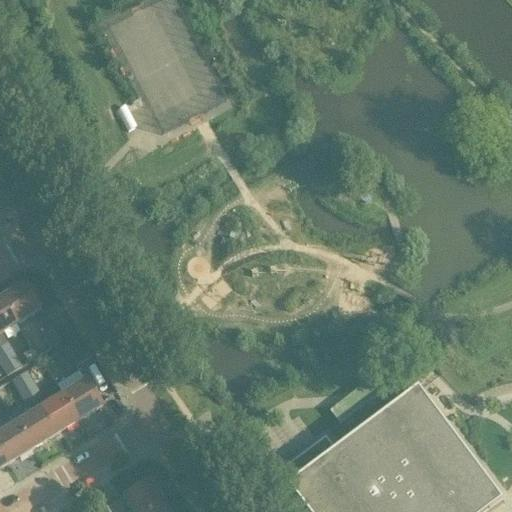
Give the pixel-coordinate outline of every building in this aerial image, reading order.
[(40,312),(24,286),(1,301),(17,326),(40,312)] [(17,326),(1,301),(0,301),(0,336),(0,337),(17,326)] [(51,327),(39,335),(49,351),(61,344),(51,327)] [(65,350),(55,356),(66,374),(76,368),(91,358),(81,342),(66,352),(65,350)] [(0,349),(0,366),(14,357),(6,346),(0,349)] [(31,350),(22,356),(28,365),(37,359),(31,350)] [(22,369),(14,357),(0,366),(0,369),(6,379),(22,369)] [(18,397),(34,387),(26,374),(10,384),(18,397)] [(85,383),(61,398),(77,424),(101,409),(85,383)] [(42,399),(34,387),(18,397),(26,409),(42,399)] [(493,511),(504,504),(420,391),(336,454),(326,440),(279,476),(306,511),(493,511)] [(61,398),(38,412),(53,438),(77,424),(61,398)] [(53,438),(38,412),(14,426),(30,452),(53,438)] [(0,435),(0,455),(6,467),(30,452),(14,426),(0,435)] [(506,489),(494,472),(488,476),(500,494),(506,489)] [(129,511),(154,511),(163,507),(148,483),(122,500),(129,511)]
